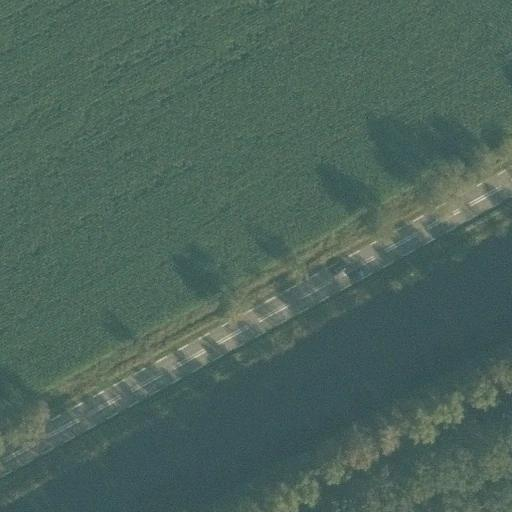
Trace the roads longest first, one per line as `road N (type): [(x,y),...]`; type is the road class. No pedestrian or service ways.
road 1 (secondary): [(0,460),(511,180)]
road 2 (track): [(250,511),(511,367)]
